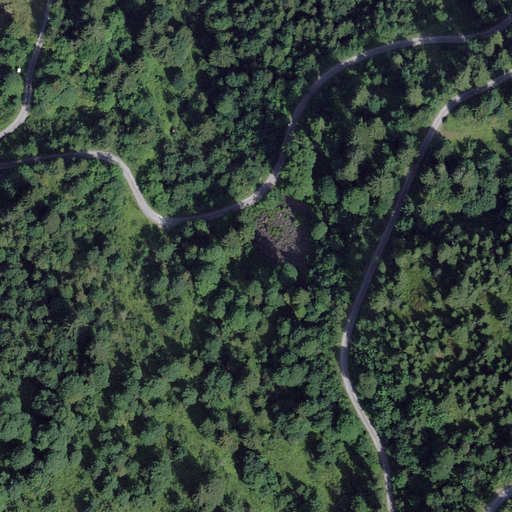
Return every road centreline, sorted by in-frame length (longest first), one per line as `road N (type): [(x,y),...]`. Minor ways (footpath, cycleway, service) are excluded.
road 1 (track): [(0,170),(113,158),(155,221),(202,219),(243,197),(276,152),(313,72),(380,45),(482,38),(511,16)]
road 2 (track): [(511,59),(437,108),(341,325),(344,393),(378,465),(381,511)]
road 3 (track): [(0,124),(54,0)]
